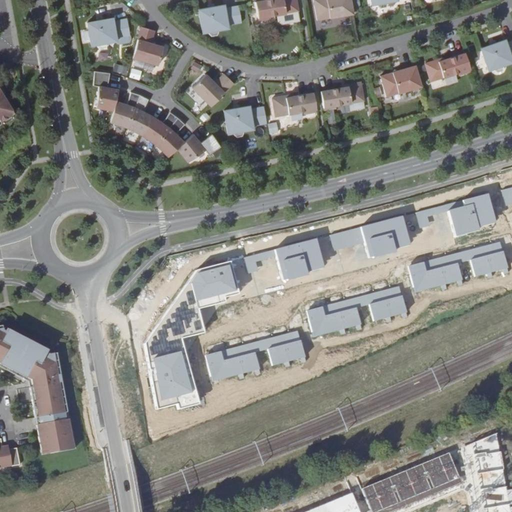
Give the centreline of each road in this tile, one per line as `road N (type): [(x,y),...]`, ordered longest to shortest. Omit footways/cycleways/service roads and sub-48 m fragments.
road 1 (secondary): [(185,220),(511,135)]
road 2 (residential): [(511,1),(313,68),(257,71),(193,48)]
road 3 (tertiary): [(84,276),(117,454)]
road 4 (tertiary): [(37,0),(62,140)]
